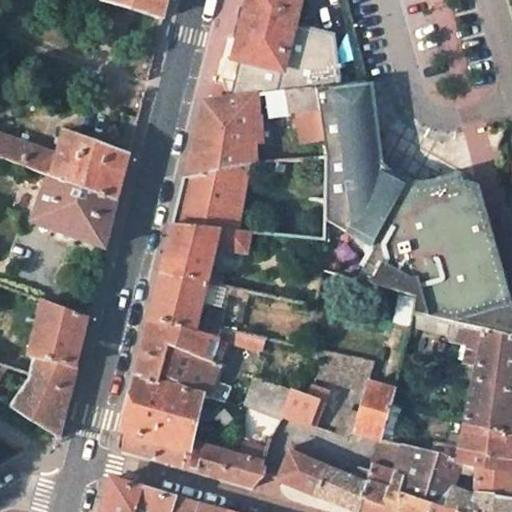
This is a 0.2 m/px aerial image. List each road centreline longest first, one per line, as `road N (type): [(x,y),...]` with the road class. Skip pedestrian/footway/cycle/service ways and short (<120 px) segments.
road 1 (secondary): [(197,0),(81,453)]
road 2 (residential): [(81,453),(264,503)]
road 3 (residential): [(359,455),(286,428),(264,503)]
